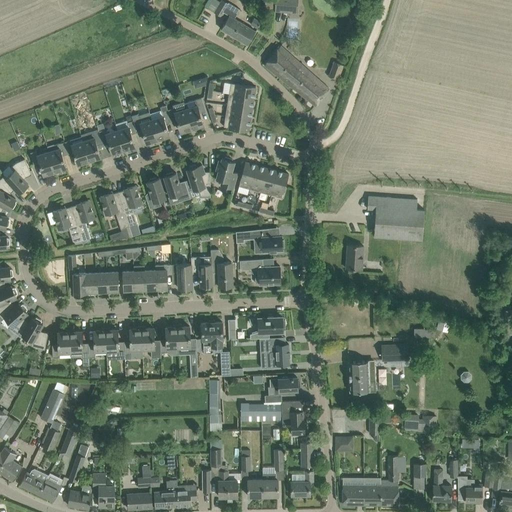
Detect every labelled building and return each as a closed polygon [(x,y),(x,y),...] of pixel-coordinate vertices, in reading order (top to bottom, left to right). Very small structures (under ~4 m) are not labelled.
[(221,0),(220,2),(214,12),(221,16),(224,12),(229,15),(221,29),(248,45),(256,31),(234,18),(240,9),(228,2),(223,0),(221,0)] [(274,10),(296,12),(297,0),(265,0),(265,7),(275,8),(274,10)] [(254,18),(250,24),(258,28),(261,22),(254,18)] [(294,88),(309,70),(280,45),(264,65),(294,88)] [(201,64),(197,52),(189,55),(193,66),(201,64)] [(329,76),(338,79),(343,65),(334,61),(329,76)] [(309,70),(294,88),(315,105),(329,88),(309,70)] [(207,75),(192,79),(195,87),(206,83),(206,82),(207,75)] [(229,94),(254,98),(256,86),(236,83),(231,83),(229,94)] [(252,108),(254,98),(229,94),(227,104),(252,108)] [(195,99),(184,102),(186,108),(192,128),(204,124),(200,113),(206,111),(201,97),(195,99)] [(250,119),(252,108),(227,104),(225,115),(250,119)] [(163,116),(152,119),(158,139),(169,135),(166,123),(171,121),(167,109),(166,105),(160,106),(162,111),(163,116)] [(192,128),(186,108),(175,112),(173,108),(167,109),(171,121),(177,120),(181,132),(192,128)] [(158,139),(152,119),(150,112),(137,116),(136,113),(131,115),(133,120),(137,132),(143,130),(146,142),(158,139)] [(248,131),(250,119),(225,115),(224,126),(229,127),(229,128),(248,131)] [(133,120),(127,122),(126,119),(115,123),(117,130),(123,149),(135,146),(131,134),(137,132),(133,120)] [(97,145),(103,143),(98,129),(87,133),(89,139),(83,141),(89,160),(101,157),(97,145)] [(123,149),(117,130),(106,133),(105,129),(99,131),(98,129),(103,143),(108,141),(112,153),(123,149)] [(89,160),(83,141),(72,144),(70,140),(64,142),(68,154),(74,152),(78,164),(89,160)] [(62,155),(68,154),(64,142),(47,147),(55,171),(66,167),(62,155)] [(43,174),(55,171),(47,147),(48,151),(37,155),(36,150),(30,152),(34,164),(40,163),(43,174)] [(218,170),(216,178),(222,179),(220,185),(233,189),(238,173),(231,171),(231,169),(233,169),(235,161),(232,161),(232,159),(225,157),(224,158),(221,158),(221,160),(218,159),(216,169),(218,170)] [(4,175),(19,192),(21,191),(22,192),(23,192),(27,189),(27,187),(26,186),(28,184),(24,180),(23,179),(25,177),(32,174),(25,159),(16,162),(11,167),(14,170),(6,177),(4,175)] [(249,189),(256,164),(245,161),(240,181),(239,186),(249,189)] [(190,179),(185,180),(186,183),(188,191),(199,188),(201,195),(210,195),(210,172),(204,172),(202,164),(196,166),(195,164),(189,166),(189,168),(187,169),(190,179)] [(260,192),(267,167),(256,164),(249,189),(260,192)] [(271,195),(278,170),(267,167),(260,192),(271,195)] [(278,170),(271,195),(281,198),(283,193),(289,173),(278,170)] [(164,176),(170,196),(177,194),(178,198),(179,200),(182,200),(184,200),(190,198),(188,191),(186,183),(180,185),(176,172),(173,173),(173,172),(166,174),(167,175),(164,176)] [(19,193),(19,192),(4,175),(0,178),(0,203),(10,209),(11,207),(12,208),(13,208),(16,203),(16,201),(14,200),(16,199),(10,196),(10,195),(9,195),(11,192),(15,188),(19,193)] [(150,181),(147,181),(151,194),(146,196),(150,209),(161,205),(159,200),(165,198),(159,178),(157,178),(156,177),(149,179),(150,181)] [(129,226),(138,223),(132,206),(142,203),(136,185),(124,188),(125,190),(118,192),(129,226)] [(121,229),(129,226),(118,192),(112,194),(112,192),(100,196),(106,214),(115,211),(121,229)] [(238,200),(237,205),(244,207),(245,202),(247,196),(240,194),(238,200)] [(374,236),(384,237),(422,239),(424,209),(417,209),(417,199),(368,195),(367,208),(376,209),(374,236)] [(82,241),(91,238),(85,221),(94,218),(89,200),(77,203),(78,204),(71,206),(82,241)] [(9,209),(10,209),(0,203),(0,226),(5,228),(6,226),(7,226),(9,225),(10,220),(9,219),(8,218),(8,216),(2,215),(2,214),(1,214),(1,212),(5,206),(9,209)] [(74,243),(82,241),(71,206),(65,208),(65,207),(53,211),(59,229),(68,226),(74,243)] [(0,226),(5,228),(0,226),(0,248),(7,247),(7,245),(9,245),(10,243),(9,238),(8,237),(6,237),(6,235),(0,235),(0,226)] [(268,228),(236,231),(236,242),(244,242),(244,239),(262,238),(263,252),(283,251),(282,246),(284,246),(284,240),(282,240),(282,236),(269,237),(268,228)] [(380,263),(362,262),(363,245),(348,244),(346,268),(380,270),(380,263)] [(211,263),(212,273),(219,272),(219,286),(221,286),(221,287),(226,288),(231,286),(232,285),(231,262),(221,262),(221,258),(223,256),(218,249),(211,249),(211,263)] [(79,272),(79,268),(76,268),(75,255),(68,255),(69,268),(69,280),(74,280),(75,293),(86,292),(85,272),(79,272)] [(212,273),(211,263),(202,264),(202,258),(200,256),(191,257),(191,263),(192,272),(200,272),(200,285),(202,285),(202,286),(204,287),(209,287),(210,286),(210,284),(212,284),(212,273)] [(263,258),(240,260),(240,269),(259,269),(260,284),(281,283),(280,281),(282,279),(282,276),(280,274),(280,266),(271,266),(271,264),(263,265),(263,258)] [(192,287),(192,272),(191,263),(171,264),(172,274),(178,273),(178,288),(192,287)] [(171,264),(155,265),(155,270),(156,288),(167,287),(167,274),(172,274),(171,264)] [(0,290),(12,286),(11,285),(6,288),(4,282),(4,280),(5,279),(11,279),(11,276),(12,276),(13,275),(13,269),(11,268),(10,269),(9,266),(2,267),(1,266),(0,265),(0,290)] [(144,265),(134,266),(134,271),(135,289),(146,289),(145,270),(144,265)] [(146,289),(156,288),(155,270),(145,270),(146,289)] [(107,272),(108,290),(119,290),(118,271),(107,272)] [(124,290),(135,289),(134,271),(123,271),(124,290)] [(97,291),(96,272),(85,273),(85,272),(86,292),(86,291),(97,291)] [(97,291),(108,290),(107,272),(96,272),(97,291)] [(0,315),(3,319),(20,303),(19,303),(15,307),(11,302),(10,300),(11,299),(16,297),(16,295),(17,294),(18,292),(15,287),(14,287),(12,288),(12,286),(0,290),(0,315)] [(511,311),(501,312),(499,300),(492,301),(501,341),(507,340),(506,334),(511,333),(511,311)] [(21,337),(32,317),(29,322),(24,319),(22,317),(23,316),(27,312),(26,310),(27,309),(27,308),(24,304),(22,304),(21,305),(20,303),(3,319),(5,317),(12,325),(9,328),(13,333),(21,337)] [(282,317),(275,317),(274,317),(273,316),(268,317),(266,317),(258,318),(259,331),(250,334),(250,338),(259,338),(269,337),(269,331),(270,331),(273,331),(274,331),(275,331),(283,330),(283,327),(285,327),(285,320),(282,320),(282,317)] [(32,317),(21,337),(23,335),(32,340),(30,344),(35,347),(45,349),(48,333),(42,331),(39,330),(40,329),(43,323),(41,322),(42,321),(41,319),(36,317),(35,317),(34,318),(32,317)] [(439,318),(438,329),(448,330),(450,320),(439,318)] [(203,345),(212,345),(212,346),(222,345),(222,338),(223,338),(222,321),(201,322),(202,325),(200,325),(200,332),(202,332),(202,339),(203,339),(203,345)] [(166,339),(160,340),(161,352),(167,352),(166,347),(178,347),(178,326),(166,327),(166,339)] [(189,326),(178,326),(178,347),(179,354),(197,354),(196,338),(190,338),(189,326)] [(154,327),(142,328),(142,348),(148,348),(148,351),(151,351),(151,358),(161,357),(161,352),(160,340),(154,340),(154,327)] [(130,341),(124,341),(125,358),(131,358),(131,349),(142,348),(142,328),(130,328),(130,341)] [(118,329),(106,330),(107,350),(118,350),(119,359),(125,358),(124,341),(118,341),(118,329)] [(95,351),(107,350),(106,330),(94,330),(94,343),(88,343),(89,357),(95,357),(95,351)] [(59,352),(71,352),(70,331),(58,332),(58,344),(52,345),(53,357),(59,357),(59,352)] [(89,365),(89,357),(88,343),(82,343),(82,331),(70,331),(71,352),(82,351),(83,365),(89,365)] [(289,351),(288,343),(275,344),(274,337),(269,337),(259,338),(259,339),(260,339),(261,351),(267,351),(268,366),(287,365),(287,366),(287,363),(289,363),(289,356),(290,356),(290,355),(289,355),(288,351),(290,351),(289,351)] [(409,359),(408,344),(381,345),(382,360),(409,359)] [(221,375),(230,375),(229,351),(220,352),(221,375)] [(375,390),(374,360),(350,361),(350,371),(349,371),(349,374),(350,374),(350,378),(349,378),(349,381),(350,381),(351,391),(357,391),(357,393),(363,393),(363,391),(375,390)] [(99,368),(89,368),(89,377),(99,376),(99,368)] [(278,378),(271,378),(272,386),(270,386),(270,394),(274,394),(281,394),(292,393),(292,390),(298,390),(298,387),(299,387),(300,386),(300,380),(299,379),(297,379),(297,377),(288,377),(287,376),(283,376),(282,378),(281,378),(278,378)] [(217,381),(209,382),(210,430),(220,430),(220,427),(219,427),(218,407),(213,407),(212,399),(218,399),(217,381)] [(54,388),(41,417),(52,422),(65,393),(54,388)] [(282,420),(291,419),(292,433),(293,433),(293,435),(299,434),(299,433),(305,433),(304,431),(306,431),(306,425),(304,425),(304,419),(303,419),(303,411),(293,411),(293,400),(281,401),(282,420)] [(262,423),(281,423),(281,404),(247,404),(247,406),(241,406),(240,421),(262,421),(262,423)] [(0,427),(8,415),(0,409),(0,427)] [(406,413),(406,428),(435,429),(436,414),(406,413)] [(6,431),(7,431),(11,435),(20,422),(9,415),(0,428),(0,434),(3,436),(6,431)] [(381,433),(381,415),(369,415),(369,433),(381,433)] [(52,422),(42,446),(52,450),(60,431),(59,430),(61,426),(52,422)] [(70,427),(60,452),(69,456),(79,430),(70,427)] [(221,439),(210,440),(211,465),(221,464),(222,464),(221,439)] [(301,466),(303,466),(313,466),(313,443),(301,443),(301,466)] [(69,479),(77,481),(89,446),(81,444),(69,479)] [(0,452),(0,453),(0,471),(13,480),(22,467),(12,460),(16,453),(5,445),(0,452)] [(283,478),(283,469),(282,449),(274,449),(274,467),(262,467),(263,479),(263,495),(278,495),(278,479),(283,478)] [(398,485),(398,455),(389,455),(388,480),(381,480),(381,504),(398,505),(398,485)] [(414,475),(426,475),(427,464),(414,463),(414,475)] [(49,473),(35,466),(32,468),(29,473),(26,471),(20,485),(36,493),(49,473)] [(211,469),(202,469),(202,491),(211,491),(211,469)] [(53,501),(65,477),(50,471),(49,473),(36,493),(53,501)] [(228,471),(218,471),(219,496),(237,496),(237,480),(228,479),(228,471)] [(305,481),(291,481),(292,495),(310,495),(310,481),(313,481),(313,471),(305,471),(305,481)] [(493,487),(495,472),(486,471),(485,486),(493,487)] [(511,504),(511,481),(502,480),(503,473),(495,472),(493,487),(492,495),(500,496),(499,503),(511,504)] [(93,473),(93,488),(99,488),(99,507),(114,507),(114,485),(105,485),(105,473),(93,473)] [(457,476),(457,498),(466,498),(466,501),(482,501),(482,484),(466,483),(466,475),(457,474),(457,476)] [(159,485),(159,475),(150,476),(150,486),(159,485)] [(150,476),(138,476),(138,486),(150,486),(150,476)] [(433,484),(433,499),(451,500),(451,485),(442,485),(442,476),(434,476),(434,484),(433,484)] [(177,490),(178,490),(178,485),(177,479),(167,479),(168,487),(161,487),(162,491),(154,491),(155,507),(178,506),(177,490)] [(248,496),(263,495),(263,479),(248,479),(248,483),(248,496)] [(381,504),(381,480),(376,480),(376,485),(364,485),(364,504),(381,504)] [(188,489),(187,485),(178,485),(178,490),(177,490),(178,506),(191,505),(191,500),(197,499),(197,488),(188,489)] [(364,504),(364,485),(342,485),(343,504),(364,504)] [(70,489),(67,504),(89,508),(92,494),(70,489)] [(127,494),(128,509),(152,507),(151,492),(127,494)]
